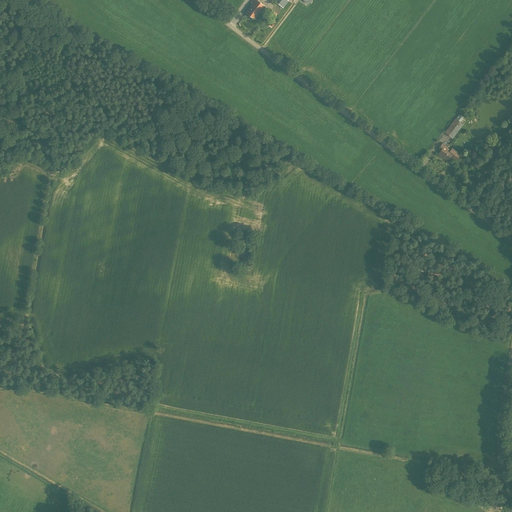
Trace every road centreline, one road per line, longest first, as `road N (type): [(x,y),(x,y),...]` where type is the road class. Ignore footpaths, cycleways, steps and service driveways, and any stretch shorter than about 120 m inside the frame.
road 1 (unclassified): [(511,240),(196,0)]
road 2 (tertiary): [(511,499),(499,448),(511,350)]
